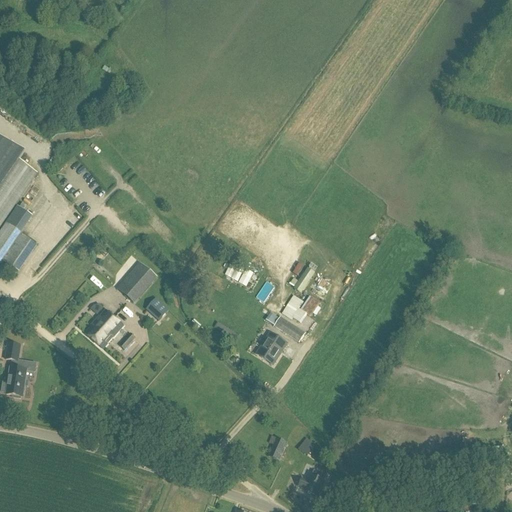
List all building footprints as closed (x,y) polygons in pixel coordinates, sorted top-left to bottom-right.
[(0,136),(0,227),(36,174),(20,163),(25,154),(0,136)] [(19,207),(7,224),(0,234),(0,264),(2,261),(19,272),(37,246),(20,235),(33,217),(19,207)] [(93,260),(97,264),(105,254),(101,251),(93,260)] [(301,272),(305,262),(300,260),(296,270),(301,272)] [(237,266),(231,263),(225,275),(231,278),(237,266)] [(141,264),(117,291),(134,305),(157,279),(141,264)] [(295,286),(303,291),(317,270),(310,265),(295,286)] [(238,266),(232,279),(238,282),(244,269),(238,266)] [(246,270),(239,284),(246,287),(250,279),(253,274),(246,270)] [(294,297),(282,315),(291,321),(292,320),(301,325),(307,316),(299,309),(303,303),(294,297)] [(146,310),(149,313),(159,323),(170,312),(160,303),(157,300),(146,310)] [(85,335),(94,343),(115,319),(106,311),(85,335)] [(280,318),(275,326),(281,331),(300,343),(305,335),(286,322),(280,318)] [(124,327),(115,319),(94,343),(103,351),(124,327)] [(239,338),(229,331),(226,336),(236,343),(239,338)] [(287,345),(270,334),(256,355),(273,366),(287,345)] [(136,339),(130,335),(119,347),(124,352),(136,339)] [(7,396),(10,396),(12,397),(13,397),(12,399),(20,400),(21,398),(22,398),(26,372),(23,371),(24,363),(18,362),(18,361),(20,347),(8,345),(6,361),(12,362),(14,362),(13,369),(11,369),(8,384),(3,384),(2,393),(7,394),(7,396)] [(135,364),(148,375),(165,356),(152,345),(135,364)] [(279,462),(287,444),(272,437),(268,444),(272,445),(267,457),(279,462)] [(298,451),(307,457),(315,445),(305,440),(298,451)] [(303,480),(302,480),(298,489),(318,498),(325,483),(323,482),(326,477),(320,475),(314,472),(312,477),(309,483),(303,480)]
